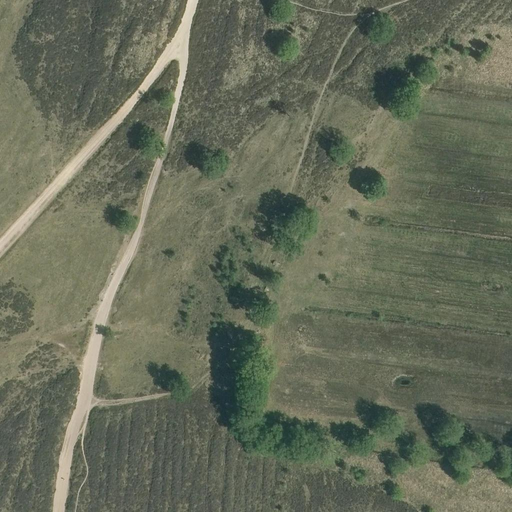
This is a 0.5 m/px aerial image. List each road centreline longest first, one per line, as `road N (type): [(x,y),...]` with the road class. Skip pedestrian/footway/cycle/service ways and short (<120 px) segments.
road 1 (track): [(79,407),(100,321),(159,165),(193,0)]
road 2 (track): [(0,248),(186,31)]
